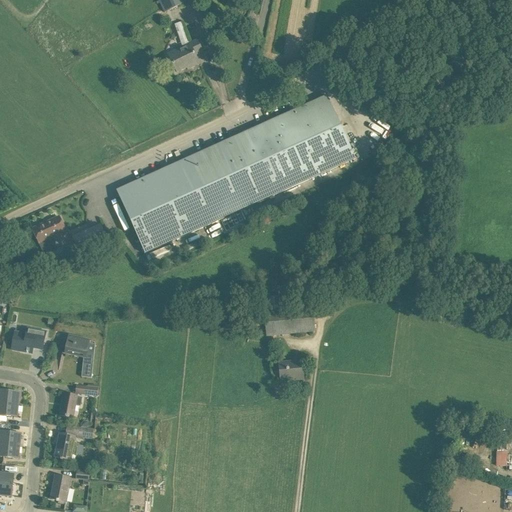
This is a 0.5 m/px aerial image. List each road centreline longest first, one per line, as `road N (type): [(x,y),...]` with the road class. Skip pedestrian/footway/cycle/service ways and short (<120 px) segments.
road 1 (unclassified): [(0,224),(234,113)]
road 2 (unclassified): [(234,113),(411,0)]
road 3 (residential): [(27,511),(40,395),(33,382),(0,373)]
road 4 (track): [(298,511),(316,354)]
